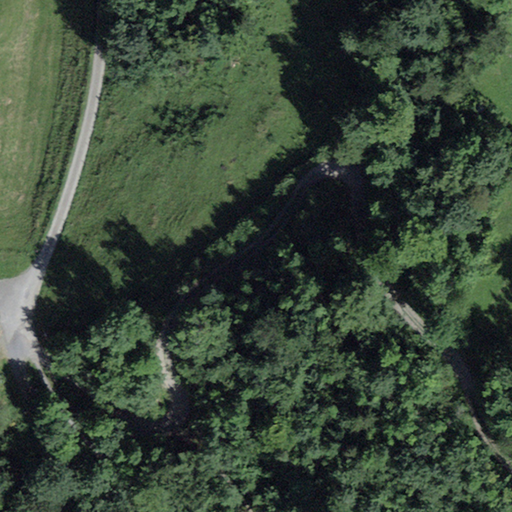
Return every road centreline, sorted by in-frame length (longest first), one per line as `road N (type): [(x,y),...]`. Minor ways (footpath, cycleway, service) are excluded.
road 1 (track): [(20,342),(160,432),(171,431),(181,405),(167,359),(172,309),(269,238),(314,173),(337,165),(351,172),(356,206),(403,301),(445,348),(492,443),(511,465)]
road 2 (track): [(162,511),(115,459),(70,425),(37,353)]
road 3 (track): [(105,511),(33,412),(20,342)]
